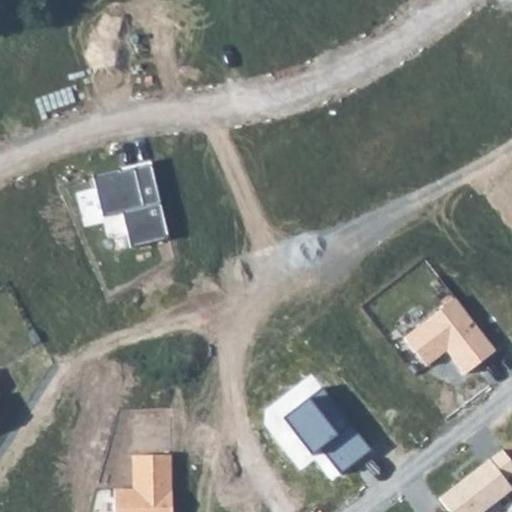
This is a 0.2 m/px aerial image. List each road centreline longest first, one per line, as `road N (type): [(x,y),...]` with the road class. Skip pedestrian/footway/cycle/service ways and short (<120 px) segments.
road 1 (residential): [(456,0),(361,64),(310,87),(243,104),(88,123),(0,164)]
road 2 (residential): [(343,511),(511,384)]
